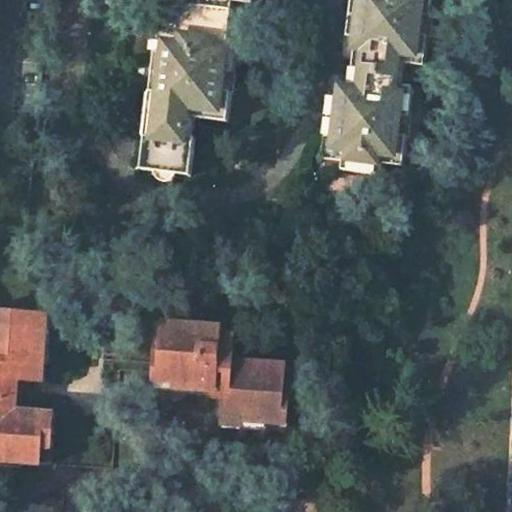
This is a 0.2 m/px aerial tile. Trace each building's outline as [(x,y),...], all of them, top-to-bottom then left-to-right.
[(201,0),(200,9),(190,7),(180,5),(177,37),(167,36),(166,46),(156,45),(149,96),(148,103),(158,104),(155,128),(145,126),(139,170),(188,176),(192,141),(191,141),(182,140),(185,119),(193,120),(226,124),(226,123),(234,59),(236,45),(227,43),(232,5),(251,7),(252,0),(201,0)] [(200,9),(201,0),(191,0),(190,7),(200,9)] [(424,68),(431,0),(351,0),(346,48),(356,49),(355,59),(351,82),(341,80),(340,88),(333,88),(331,99),(324,148),(331,150),(330,158),(343,159),(341,171),(381,176),(382,165),(402,168),(412,89),(401,88),(404,65),(424,68)] [(156,45),(166,46),(167,36),(157,35),(156,45)] [(355,59),(356,49),(346,48),(345,58),(355,59)] [(340,88),(341,80),(334,79),(333,88),(340,88)] [(155,128),(158,104),(148,103),(145,126),(155,128)] [(191,141),(193,120),(185,119),(182,140),(191,141)] [(330,158),(331,150),(324,148),(323,157),(330,158)] [(21,413),(24,381),(33,382),(40,382),(41,367),(45,317),(0,314),(0,462),(20,463),(38,465),(39,449),(50,449),(53,415),(30,414),(21,413)] [(45,317),(41,367),(47,368),(51,318),(45,317)] [(169,342),(163,341),(162,359),(167,360),(172,359),(174,325),(170,325),(169,342)] [(294,366),(243,362),(244,337),(230,336),(230,329),(174,325),(172,359),(167,360),(166,383),(187,384),(187,389),(203,390),(218,391),(237,392),(236,400),(235,429),(251,430),(252,419),(296,423),(298,399),(293,398),(294,366)] [(303,399),(304,383),(299,382),(300,367),(294,366),(293,398),(298,399),(303,399)] [(24,381),(21,413),(30,414),(33,382),(24,381)] [(165,393),(203,396),(203,390),(187,389),(187,384),(166,383),(165,393)] [(218,399),(236,400),(237,392),(218,391),(218,399)] [(296,423),(252,419),(251,430),(277,433),(277,428),(296,430),(296,423)] [(39,449),(38,465),(48,466),(50,449),(39,449)]
